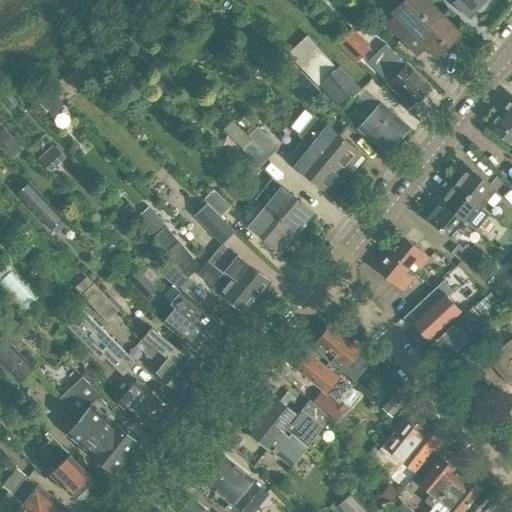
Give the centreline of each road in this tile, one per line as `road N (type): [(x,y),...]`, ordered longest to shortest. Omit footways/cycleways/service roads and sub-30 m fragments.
road 1 (tertiary): [(134,511),(324,276)]
road 2 (tertiary): [(324,276),(511,48)]
road 3 (residential): [(511,481),(324,276)]
